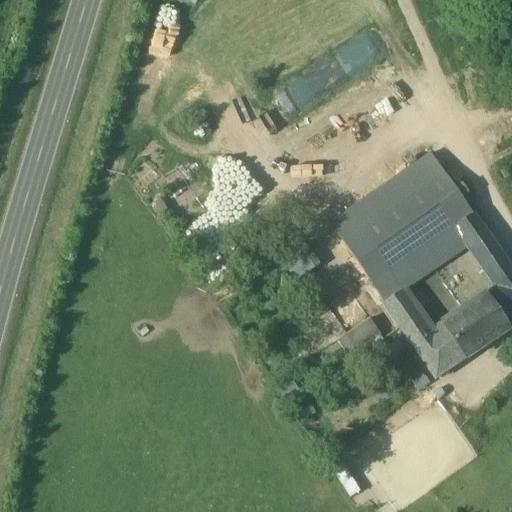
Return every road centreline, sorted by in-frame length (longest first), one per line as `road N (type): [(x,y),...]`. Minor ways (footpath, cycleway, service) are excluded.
road 1 (primary): [(0,295),(88,0)]
road 2 (track): [(402,0),(481,176)]
